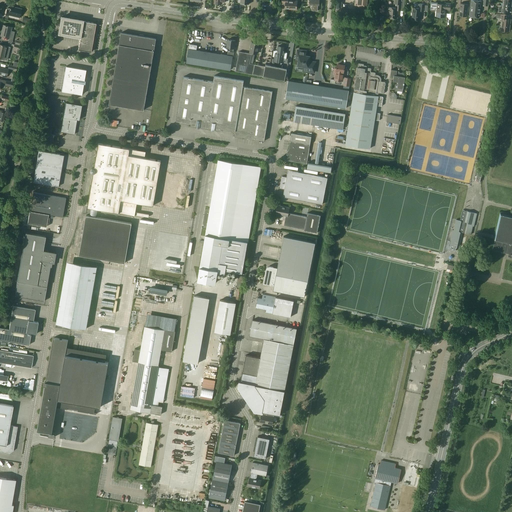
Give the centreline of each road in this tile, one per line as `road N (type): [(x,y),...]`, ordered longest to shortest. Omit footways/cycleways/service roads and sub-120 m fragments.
road 1 (unclassified): [(233,511),(250,426),(230,375),(270,166),(263,157),(210,149)]
road 2 (tertiary): [(19,511),(86,137)]
road 3 (secondary): [(428,511),(463,365),(511,332)]
road 4 (tertiary): [(325,32),(139,6)]
road 5 (tertiary): [(511,55),(325,32)]
road 6 (unknown): [(29,435),(88,446),(101,439),(119,339)]
road 7 (unknown): [(119,339),(132,270),(173,212)]
road 8 (unclassified): [(187,286),(210,149)]
road 9 (unclassified): [(210,149),(91,126)]
